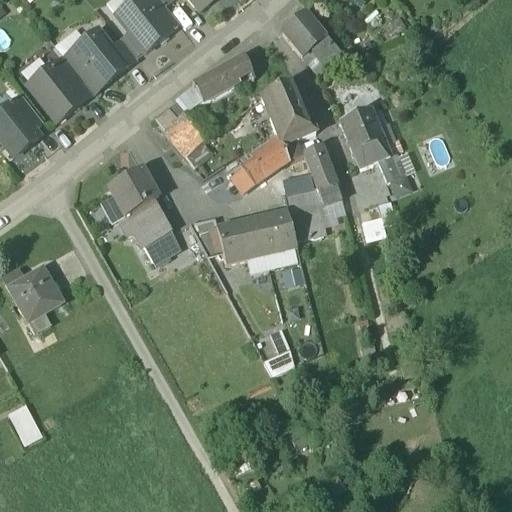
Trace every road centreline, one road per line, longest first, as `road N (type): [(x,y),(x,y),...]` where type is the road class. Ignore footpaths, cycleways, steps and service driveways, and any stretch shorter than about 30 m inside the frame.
road 1 (residential): [(270,0),(0,207)]
road 2 (track): [(232,511),(148,361)]
